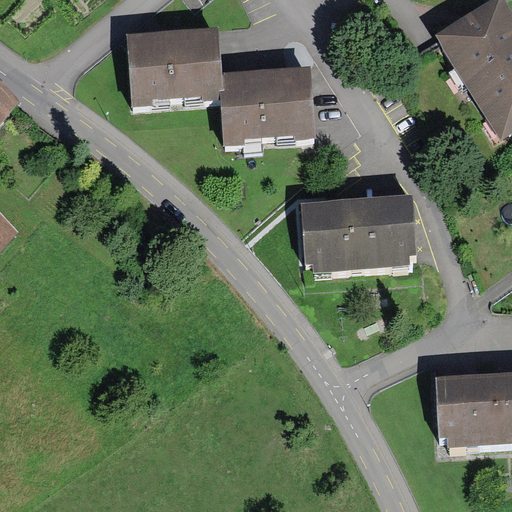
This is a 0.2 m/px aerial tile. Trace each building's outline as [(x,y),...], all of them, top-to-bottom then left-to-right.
[(511,35),(491,3),(427,43),(493,144),(511,131),(511,35)] [(220,105),(218,81),(216,38),(129,43),(133,110),(220,105)] [(218,81),(220,105),(222,151),(312,146),(308,76),(218,81)] [(0,115),(12,101),(0,90),(0,252),(21,229),(0,211),(0,115)] [(408,206),(301,213),(305,277),(413,270),(408,206)] [(511,380),(436,386),(441,454),(511,448),(511,380)]
